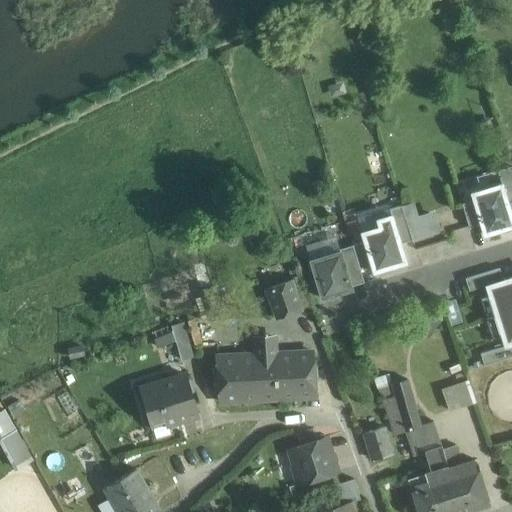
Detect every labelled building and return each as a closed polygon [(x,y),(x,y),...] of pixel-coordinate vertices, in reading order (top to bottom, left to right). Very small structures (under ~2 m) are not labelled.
[(511,166),(498,170),(502,183),(508,204),(510,203),(511,202),(511,166)] [(502,183),(471,193),(474,200),(480,222),(484,235),(500,230),(501,233),(511,229),(511,210),(510,203),(508,204),(502,183)] [(474,200),(462,203),(469,226),(480,222),(474,200)] [(413,202),(401,205),(412,240),(441,231),(435,210),(418,215),(413,202)] [(412,240),(401,205),(390,209),(391,215),(400,243),(412,240)] [(391,215),(377,219),(379,227),(361,232),(364,242),(371,265),(374,272),(406,263),(400,243),(391,215)] [(364,242),(353,245),(360,268),(371,265),(364,242)] [(353,245),(340,249),(340,251),(341,251),(351,284),(363,280),(360,268),(353,245)] [(340,251),(310,260),(322,298),(352,289),(351,284),(341,251),(340,251)] [(500,268),(465,279),(469,291),(486,285),(503,280),(500,268)] [(511,276),(503,280),(486,285),(505,346),(511,344),(511,276)] [(291,279),(266,289),(278,319),(302,310),(291,279)] [(222,313),(213,287),(201,291),(209,315),(210,318),(222,313)] [(195,319),(188,321),(196,348),(203,346),(195,319)] [(184,322),(171,327),(179,354),(192,350),(184,322)] [(274,337),(255,337),(256,354),(243,355),(246,401),(293,398),(290,353),(275,353),(274,337)] [(505,346),(480,354),(484,365),(511,356),(511,344),(505,346)] [(312,352),(290,353),(293,398),(315,397),(312,352)] [(243,355),(217,356),(220,402),(246,401),(243,355)] [(186,375),(140,389),(152,428),(198,414),(186,375)] [(448,407),(475,402),(471,380),(443,385),(448,407)] [(414,405),(407,381),(391,385),(398,410),(405,430),(421,425),(414,405)] [(4,410),(0,412),(0,445),(13,467),(32,456),(4,410)] [(421,425),(405,430),(413,455),(426,451),(438,448),(437,447),(430,423),(421,425)] [(383,428),(363,435),(373,460),(392,454),(383,428)] [(325,438),(290,449),(296,466),(294,466),(299,483),(299,484),(316,478),(336,472),(325,438)] [(74,453),(86,474),(102,465),(91,444),(74,453)] [(441,446),(437,447),(438,448),(426,451),(431,471),(434,480),(449,475),(441,446)] [(433,498),(481,483),(474,461),(455,467),(457,472),(434,480),(428,481),(433,498)] [(136,469),(104,487),(117,511),(160,511),(161,511),(136,469)] [(431,471),(418,476),(416,471),(409,474),(410,478),(408,479),(418,511),(437,511),(433,498),(428,481),(434,480),(431,471)] [(316,478),(299,484),(299,483),(289,487),(293,498),(319,490),(316,478)] [(354,479),(331,486),(338,506),(353,501),(353,502),(360,499),(354,479)] [(481,483),(433,498),(437,511),(465,511),(488,505),(481,483)] [(338,506),(318,511),(356,511),(353,502),(353,501),(338,506)]
